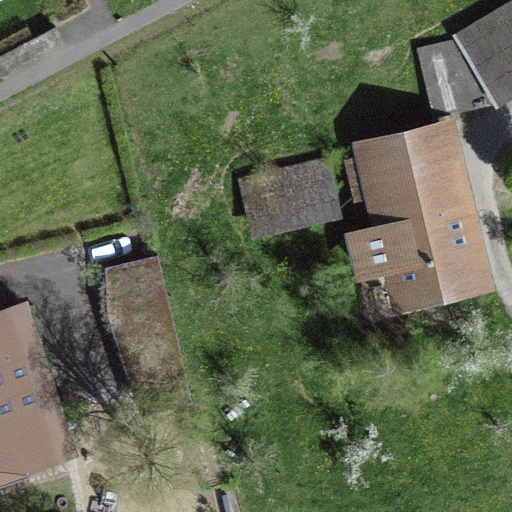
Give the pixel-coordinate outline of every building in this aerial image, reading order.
[(511,5),(485,20),(511,68),(511,5)] [(487,38),(420,55),(435,114),(502,97),(487,38)] [(458,113),(345,146),(397,322),(509,289),(458,113)] [(322,162),(247,181),(260,231),(335,212),(322,162)] [(145,261),(98,275),(132,388),(179,374),(145,261)] [(0,308),(0,471),(59,451),(7,306),(0,308)]
